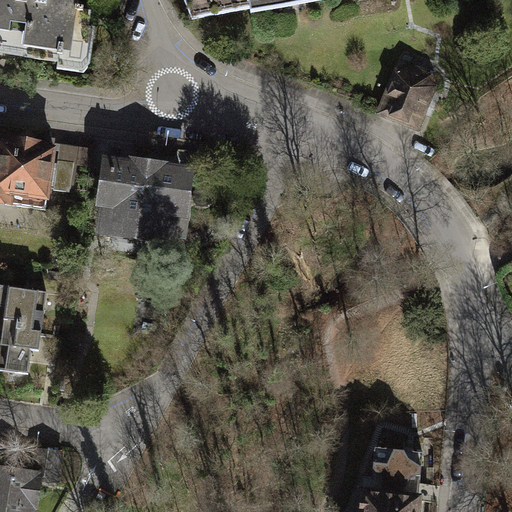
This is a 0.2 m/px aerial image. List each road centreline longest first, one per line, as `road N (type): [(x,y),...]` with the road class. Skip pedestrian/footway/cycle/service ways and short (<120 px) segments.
road 1 (residential): [(0,414),(129,423),(154,399),(180,368),(276,190),(295,129)]
road 2 (residential): [(295,129),(397,173),(422,197),(461,270),(472,332)]
road 3 (residential): [(174,94),(134,114),(0,98)]
road 4 (residential): [(472,332),(459,511)]
road 5 (residential): [(174,94),(295,129)]
